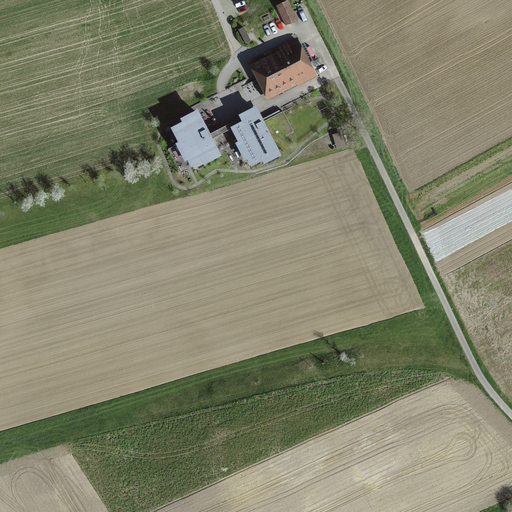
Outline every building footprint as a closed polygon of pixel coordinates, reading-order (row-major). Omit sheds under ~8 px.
[(287,2),(278,6),(286,24),(295,19),(287,2)] [(315,76),(296,39),(279,48),(280,50),(271,55),(274,60),(257,69),(269,92),(298,77),(301,83),(315,76)] [(208,135),(219,156),(239,146),(245,159),(248,158),(252,165),(263,159),(265,163),(279,155),(272,143),(294,132),(283,111),(261,122),(254,108),(241,115),(242,118),(208,135)] [(208,135),(196,112),(182,119),(184,122),(173,128),(180,143),(177,144),(186,160),(188,158),(192,165),(204,160),(205,163),(219,156),(208,135)] [(337,147),(346,144),(341,130),(332,133),(337,147)] [(511,192),(499,199),(502,205),(511,200),(511,192)]
